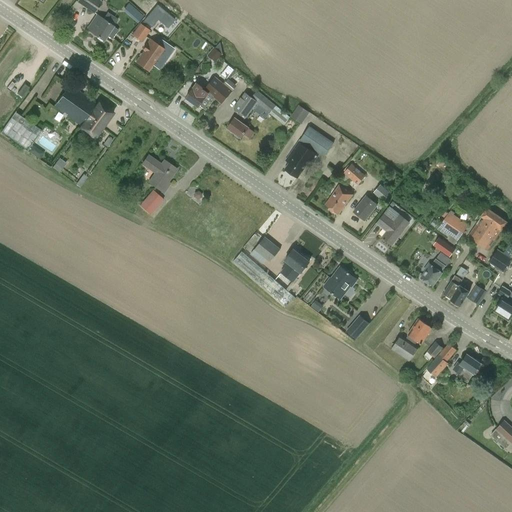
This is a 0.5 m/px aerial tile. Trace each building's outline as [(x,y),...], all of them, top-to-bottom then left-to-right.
[(80,0),(78,3),(94,14),(102,2),(100,1),(98,0),(80,0)] [(142,22),(147,14),(129,3),(124,11),(142,22)] [(157,6),(144,22),(151,28),(158,21),(168,29),(175,21),(157,6)] [(107,13),(103,19),(96,15),(86,30),(103,41),(106,36),(111,40),(118,31),(113,27),(117,21),(107,13)] [(132,36),(141,42),(148,31),(140,25),(132,36)] [(148,71),(161,53),(167,57),(174,49),(160,39),(156,44),(150,40),(143,49),(144,51),(135,63),(148,71)] [(216,62),(223,54),(220,42),(215,48),(214,47),(207,55),(216,62)] [(37,81),(45,68),(41,65),(32,78),(37,81)] [(230,78),(235,68),(229,65),(224,75),(230,78)] [(232,92),(215,78),(215,77),(204,90),(221,104),(232,92)] [(200,106),(205,109),(213,97),(201,89),(202,87),(196,83),(192,89),(185,98),(199,107),(200,106)] [(84,109),(90,100),(70,85),(54,107),(81,126),(79,128),(94,139),(105,125),(84,109)] [(258,101),(256,103),(284,125),(290,117),(257,90),(252,97),(258,101)] [(233,135),(238,138),(240,137),(241,138),(244,133),(250,137),(255,132),(248,127),(252,122),(246,118),(256,103),(258,101),(252,97),(245,92),(234,109),(239,112),(235,118),(234,118),(227,128),(234,132),(233,135)] [(97,105),(90,100),(84,109),(105,125),(112,114),(98,103),(97,105)] [(303,123),(309,110),(298,105),(292,118),(303,123)] [(30,150),(44,129),(16,111),(2,131),(30,150)] [(285,169),(297,178),(306,165),(310,167),(320,153),(325,156),(334,144),(309,127),(286,161),(289,163),(285,169)] [(148,182),(163,192),(169,184),(167,182),(176,169),(164,161),(161,164),(147,154),(140,165),(146,170),(147,168),(154,173),(148,182)] [(60,172),(68,164),(62,158),(54,166),(60,172)] [(352,165),(345,173),(358,184),(365,176),(352,165)] [(325,204),(339,214),(353,193),(339,184),(325,204)] [(392,194),(381,185),(374,193),(386,202),(392,194)] [(153,190),(140,205),(150,215),(163,200),(153,190)] [(378,205),(366,196),(353,212),(365,221),(378,205)] [(382,238),(392,245),(409,223),(390,208),(378,224),(387,231),(382,238)] [(469,237),(488,250),(507,222),(487,208),(482,217),(469,237)] [(440,227),(459,240),(469,226),(449,213),(440,227)] [(255,250),(251,255),(263,265),(267,260),(270,262),(280,250),(265,237),(255,250)] [(439,237),(434,245),(450,257),(455,249),(439,237)] [(490,262),(504,271),(511,259),(498,249),(490,262)] [(301,273),(310,262),(294,250),(286,260),(287,261),(283,266),(285,268),(281,272),(293,282),(300,273),(301,273)] [(234,262),(286,307),(294,297),(242,252),(234,262)] [(441,273),(446,266),(436,260),(432,265),(429,264),(425,270),(426,271),(421,278),(433,286),(442,273),(441,273)] [(331,279),(330,278),(323,287),(333,295),(334,294),(341,299),(346,292),(345,292),(350,286),(352,288),(357,281),(349,274),(340,267),(333,277),(331,279)] [(450,300),(460,306),(470,292),(464,288),(466,286),(461,283),(468,272),(462,267),(456,276),(455,276),(443,294),(451,299),(450,300)] [(487,292),(476,286),(468,299),(478,306),(487,292)] [(495,310),(509,320),(511,315),(511,304),(506,301),(511,293),(503,287),(499,294),(504,297),(495,310)] [(347,331),(356,339),(369,324),(360,316),(347,331)] [(426,339),(425,338),(432,328),(418,319),(416,321),(416,322),(407,336),(408,336),(405,340),(401,337),(392,349),(409,362),(418,348),(420,344),(421,345),(422,342),(423,343),(426,339)] [(428,352),(435,358),(444,349),(436,342),(428,352)] [(444,349),(435,358),(426,368),(427,369),(420,377),(431,386),(438,379),(437,378),(449,364),(447,362),(457,351),(449,344),(444,349)] [(457,376),(467,383),(480,363),(467,355),(460,364),(458,363),(453,370),(458,374),(457,376)] [(511,442),(511,441),(511,427),(504,420),(497,428),(511,442)]
